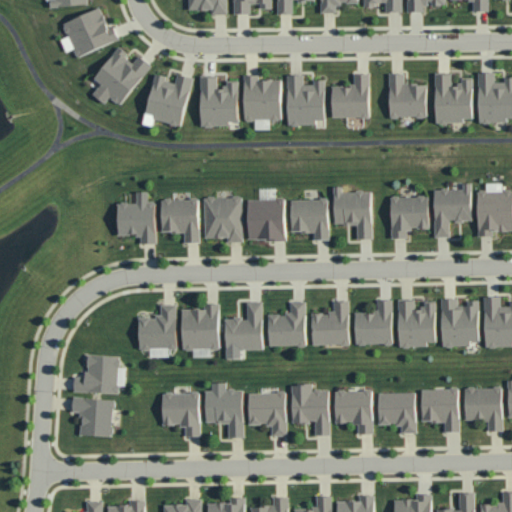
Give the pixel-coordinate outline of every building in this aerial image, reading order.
[(190,0),(190,9),(215,9),(215,14),(229,14),(228,0),(190,0)] [(236,0),(236,13),(252,13),(252,4),(262,3),(262,8),(273,8),(273,0),(236,0)] [(279,0),(280,12),(295,12),(295,0),(279,0)] [(322,0),(323,12),(338,12),(338,3),(360,3),(359,0),(322,0)] [(404,10),(403,0),(366,0),(367,5),(387,5),(387,11),(404,10)] [(447,5),(446,0),(409,0),(409,10),(425,10),(425,4),(432,3),(432,5),(447,5)] [(474,0),(475,10),(490,10),(490,0),(474,0)] [(65,22),(79,56),(121,39),(115,24),(110,26),(102,7),(65,22)] [(96,78),(102,83),(94,93),(106,103),(111,96),(122,105),(153,65),(140,55),(136,60),(119,47),(96,78)] [(511,76),(506,76),(506,81),(496,81),(496,72),(481,71),(480,122),(509,122),(509,117),(511,117),(511,76)] [(149,112),(157,113),(156,120),(184,126),(194,76),(179,73),(178,79),(157,75),(149,112)] [(290,124),(318,124),(318,119),(327,119),(326,79),(315,79),(315,84),(306,84),(305,73),(289,74),(290,124)] [(371,73),(356,73),(356,85),(334,85),(334,117),(371,117),(371,73)] [(391,117),(429,116),(428,83),(406,84),(406,73),(391,73),(391,117)] [(474,118),(474,78),(462,78),(462,85),(453,85),(453,73),(438,73),(438,122),(466,122),(466,118),(474,118)] [(261,74),(245,75),(246,120),(284,119),(283,79),(261,79),(261,74)] [(240,121),(240,81),(228,81),(228,88),(219,88),(219,76),(203,76),(203,126),(231,126),(231,121),(240,121)] [(473,183),(464,183),(464,188),(436,189),(436,237),(451,236),(451,221),(473,221),(473,183)] [(374,237),(373,191),(344,191),(344,186),(336,186),(336,224),(358,224),(358,237),(374,237)] [(288,238),(287,197),(278,197),(277,188),(261,188),(262,199),(250,199),(251,239),(288,238)] [(511,230),(511,189),(479,190),(480,235),(494,235),(494,231),(511,230)] [(157,243),(157,201),(150,201),(150,192),(132,192),(132,202),(120,202),(120,235),(143,235),(143,243),(157,243)] [(431,228),(430,195),(392,196),(393,237),(408,237),(408,229),(431,228)] [(207,238),(230,237),(230,242),(245,241),(244,196),(206,197),(207,238)] [(164,232),(186,232),(187,242),(201,242),(201,198),(163,199),(164,232)] [(293,199),(294,232),(315,231),(315,239),(331,238),(330,198),(293,199)] [(511,300),(511,301),(511,306),(502,306),(502,296),(486,296),(486,347),(511,346),(511,300)] [(481,341),(480,300),(468,300),(468,305),(459,305),(459,298),(443,298),(444,346),(473,345),(473,341),(481,341)] [(357,312),(357,344),(394,344),(394,299),(379,299),(378,312),(357,312)] [(314,345),(351,344),(350,300),(335,300),(336,312),(313,312),(314,345)] [(438,341),(437,301),(426,302),(426,308),(416,308),(416,300),(400,300),(401,347),(428,346),(428,341),(438,341)] [(264,349),(264,301),(248,301),(249,318),(227,318),(228,350),(264,349)] [(271,345),(308,345),(307,301),(292,301),(292,313),(270,313),(271,345)] [(221,303),(207,303),(207,309),(185,309),(184,349),(221,350),(221,303)] [(178,348),(178,304),(162,304),(162,316),(141,316),(141,348),(178,348)] [(245,389),(228,389),(228,383),(213,383),(214,390),(207,390),(208,423),(230,423),(230,437),(245,437),(245,389)] [(294,384),(295,423),(317,423),(317,434),(332,434),(331,389),(314,389),(314,384),(294,384)] [(468,420),(490,419),(490,431),(505,430),(504,386),(467,387),(468,420)] [(424,422),(446,421),(446,431),(462,431),(461,388),(423,388),(424,422)] [(375,433),(374,390),(337,390),(337,422),(359,422),(359,433),(375,433)] [(251,425),(274,424),(274,435),(289,435),(288,391),(250,392),(251,425)] [(164,425),(187,425),(187,436),(202,436),(201,392),(164,393),(164,425)] [(380,393),(381,424),(403,424),(403,433),(418,432),(417,392),(380,393)] [(74,412),(82,412),(81,434),(113,436),(116,399),(75,397),(74,412)]
